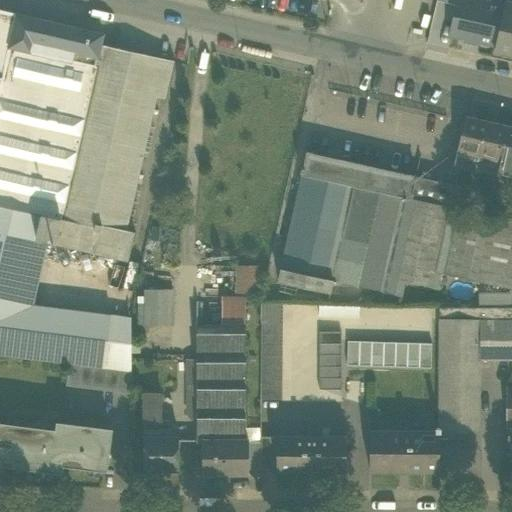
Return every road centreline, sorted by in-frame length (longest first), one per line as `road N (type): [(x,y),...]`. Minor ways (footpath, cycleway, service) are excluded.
road 1 (residential): [(511,91),(105,0)]
road 2 (residential): [(511,508),(173,504)]
road 3 (unknown): [(338,53),(316,89),(322,118),(414,142),(435,140),(450,126),(462,80)]
road 4 (residential): [(173,504),(0,504)]
